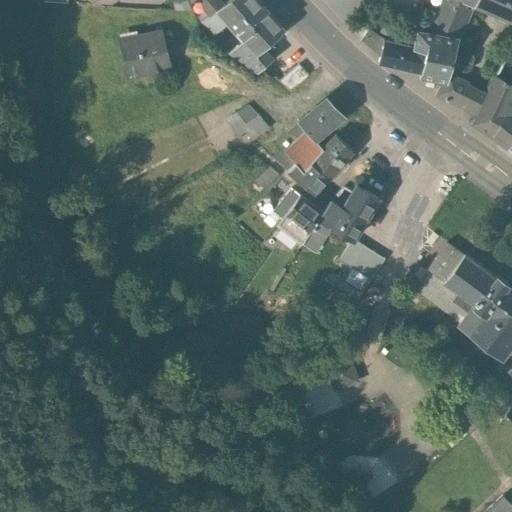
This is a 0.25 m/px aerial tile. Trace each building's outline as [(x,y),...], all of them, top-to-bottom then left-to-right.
[(68,10),(66,0),(43,0),(44,10),(68,10)] [(229,26),(236,34),(265,9),(257,0),(229,0),(223,6),(218,0),(204,0),(203,2),(205,10),(210,16),(201,24),(214,39),(229,26)] [(442,0),(442,1),(455,7),(458,3),(471,9),(474,3),(465,0),(442,0)] [(511,17),(511,0),(465,0),(474,3),(511,19),(511,17)] [(418,30),(414,46),(414,47),(426,50),(421,72),(420,72),(419,75),(444,80),(447,81),(449,74),(458,40),(459,40),(471,9),(458,3),(455,7),(442,1),(429,32),(418,30)] [(285,32),(265,9),(236,34),(243,41),(229,54),(258,74),(273,61),(268,55),(275,48),(271,43),(285,32)] [(171,70),(161,33),(120,44),(129,81),(171,70)] [(379,64),(420,72),(421,72),(426,50),(414,47),(414,46),(384,40),(379,64)] [(294,62),(279,81),(291,91),(306,71),(294,62)] [(437,93),(476,113),(486,94),(449,74),(447,81),(444,80),(437,93)] [(492,134),(508,147),(511,142),(511,82),(496,74),(486,94),(476,113),(472,121),(492,134)] [(304,173),(311,164),(322,150),(315,143),(346,117),(328,100),(289,134),(297,142),(285,153),(284,152),(274,162),(287,173),(296,165),(304,173)] [(258,117),(249,107),(226,124),(238,140),(245,135),(252,144),(269,131),(258,117)] [(335,136),(322,150),(311,164),(328,179),(329,180),(353,152),(335,136)] [(314,195),(328,179),(311,164),(304,173),(296,165),(287,173),(314,195)] [(357,187),(353,194),(343,211),(332,204),(321,222),(319,220),(305,243),(316,251),(330,228),(350,239),(354,241),(378,199),(357,187)] [(343,211),(353,194),(344,190),(332,204),(343,211)] [(302,248),(305,243),(319,220),(322,215),(300,199),(277,228),(302,248)] [(385,261),(354,241),(350,239),(323,284),(357,306),(385,261)] [(464,255),(447,243),(412,288),(460,323),(460,325),(503,358),(507,351),(511,344),(511,289),(507,285),(508,284),(496,275),(495,277),(465,254),(464,255)] [(350,361),(325,371),(334,396),(360,386),(350,361)] [(490,511),(511,511),(511,509),(503,500),(490,511)]
